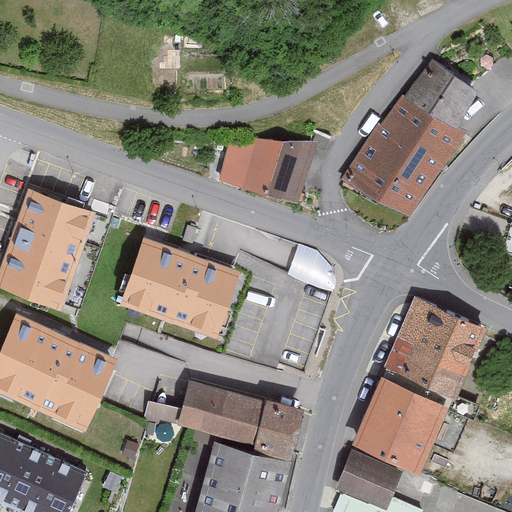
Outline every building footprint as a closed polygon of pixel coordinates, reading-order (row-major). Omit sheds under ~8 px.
[(436,61),(408,100),(463,129),(483,91),(436,61)] [(463,129),(408,100),(351,180),(408,214),(463,129)] [(308,142),(232,141),(225,177),(301,201),(316,156),(326,159),(334,139),(314,132),(308,142)] [(97,209),(29,185),(0,266),(0,282),(64,305),(97,209)] [(245,271),(145,235),(122,299),(221,335),(245,271)] [(291,271),(335,286),(345,258),(302,243),(291,271)] [(389,379),(454,407),(486,330),(422,302),(389,379)] [(118,356),(16,311),(0,346),(0,390),(86,429),(118,356)] [(454,407),(389,379),(360,446),(425,474),(454,407)] [(182,423),(259,441),(268,400),(191,383),(182,423)] [(259,441),(295,449),(305,409),(268,400),(259,441)] [(68,511),(87,469),(1,432),(0,434),(0,490),(49,511),(68,511)] [(279,511),(292,460),(218,442),(201,511),(279,511)] [(406,473),(357,453),(342,490),(368,500),(391,510),(396,497),(406,473)] [(427,511),(428,510),(396,497),(391,510),(368,500),(363,511),(427,511)]
